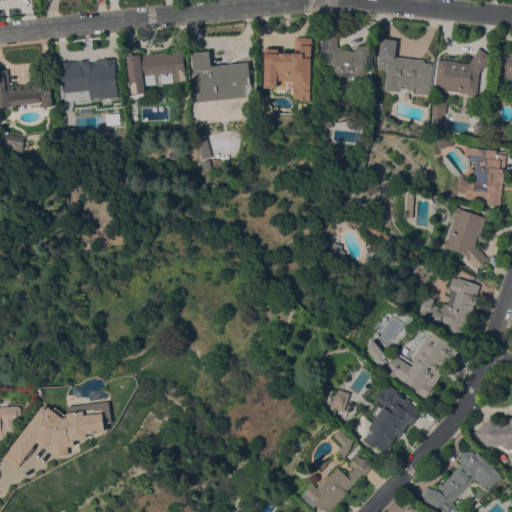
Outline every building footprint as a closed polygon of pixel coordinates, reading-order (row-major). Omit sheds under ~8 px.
[(355,50),(355,45),(365,45),(365,44),(373,44),(372,66),(364,66),(364,70),(371,70),(371,87),(351,86),(352,75),(340,75),(340,80),(329,80),(330,64),(326,64),(326,52),(322,52),(323,34),(338,35),(338,47),(342,47),(342,50),(355,50)] [(310,100),(300,100),(300,98),(292,98),(293,88),(292,88),(292,81),(287,81),(287,80),(278,80),(278,88),(263,87),(265,51),(266,51),(266,48),(278,49),(278,50),(295,51),(296,37),(312,37),(310,100)] [(424,59),(424,62),(432,63),(429,95),(415,93),(415,87),(414,87),(414,89),(406,88),(406,86),(405,86),(405,88),(398,87),(398,91),(384,90),(387,69),(377,68),(380,38),(397,40),(395,56),(424,59)] [(438,59),(459,61),(459,62),(468,63),(471,59),(479,47),(492,56),(483,68),(482,67),(479,71),(476,96),(467,95),(467,93),(447,91),(447,93),(434,92),(438,59)] [(248,61),(252,95),(197,101),(192,52),(210,50),(211,65),(248,61)] [(171,73),(143,76),(144,91),(143,92),(144,97),(133,98),(133,94),(131,94),(126,55),(141,53),(141,55),(182,51),(186,80),(173,82),(171,73)] [(511,88),(498,87),(502,56),(510,57),(511,53),(511,88)] [(115,56),(119,93),(103,95),(104,98),(90,99),(89,87),(72,89),(72,84),(60,86),(57,62),(115,56)] [(10,105),(10,106),(0,106),(0,69),(8,69),(9,85),(24,84),(24,82),(49,80),(52,105),(42,106),(41,98),(39,98),(40,102),(10,105)] [(440,132),(431,130),(434,112),(431,112),(433,101),(446,103),(445,113),(442,113),(440,132)] [(326,135),(319,135),(319,120),(333,120),(332,127),(326,127),(326,135)] [(8,134),(10,125),(21,130),(20,136),(23,137),(21,152),(3,148),(6,133),(8,134)] [(511,126),(511,140),(495,139),(496,125),(511,126)] [(76,132),(69,139),(64,134),(72,127),(76,132)] [(211,156),(201,158),(196,134),(205,132),(211,156)] [(500,205),(478,203),(478,200),(470,200),(470,199),(464,198),(464,193),(456,192),(457,178),(473,180),(475,161),(467,160),(468,156),(464,156),(465,146),(496,149),(496,153),(506,154),(505,169),(503,169),(503,172),(504,172),(502,182),(501,182),(501,183),(502,184),(500,205)] [(201,161),(209,160),(210,168),(202,168),(201,161)] [(412,217),(405,217),(407,192),(414,192),(412,217)] [(455,206),(459,207),(458,208),(485,217),(484,218),(485,219),(480,236),(479,235),(478,237),(477,236),(474,244),(486,257),(488,256),(489,258),(476,269),(467,259),(467,258),(463,254),(463,255),(443,247),(446,239),(447,239),(453,219),(451,218),(453,211),(454,211),(455,206)] [(332,253),(334,242),(344,244),(343,248),(347,251),(345,253),(348,255),(344,261),(332,253)] [(476,296),(478,299),(476,303),(473,305),(472,310),(468,323),(465,322),(464,326),(465,327),(463,333),(461,332),(460,335),(449,331),(450,329),(416,317),(423,295),(433,299),(432,304),(439,306),(438,307),(442,308),(443,303),(447,304),(450,294),(448,294),(448,293),(445,292),(447,285),(449,285),(452,277),(456,278),(457,277),(468,280),(467,281),(480,284),(476,296)] [(420,347),(424,350),(426,346),(428,347),(434,337),(458,352),(451,363),(448,361),(443,369),(441,368),(431,383),(433,385),(424,398),(415,392),(417,389),(408,384),(395,376),(394,377),(384,370),(394,354),(409,364),(420,347)] [(387,356),(378,363),(363,345),(372,338),(387,356)] [(376,368),(372,373),(363,366),(367,360),(376,368)] [(410,421),(409,420),(397,437),(395,436),(388,446),(388,445),(383,453),(363,440),(370,428),(368,427),(371,422),(373,423),(374,421),(367,415),(376,403),(374,401),(382,389),(384,391),(389,384),(398,390),(394,395),(403,401),(402,403),(404,405),(406,402),(417,409),(410,421)] [(343,411),(330,407),(336,388),(349,392),(343,411)] [(50,405),(54,408),(55,405),(60,409),(62,406),(74,415),(74,411),(75,411),(74,405),(115,400),(118,421),(111,423),(112,430),(93,433),(94,437),(80,439),(81,445),(74,445),(75,453),(59,455),(58,443),(55,443),(52,447),(44,440),(40,446),(41,447),(35,455),(34,454),(24,467),(10,456),(17,447),(50,405)] [(0,406),(26,405),(28,408),(28,419),(26,422),(23,422),(24,426),(20,426),(21,430),(13,430),(14,438),(0,438),(0,406)] [(511,445),(510,447),(505,447),(502,445),(501,444),(486,446),(474,432),(489,419),(494,424),(509,423),(509,420),(510,417),(511,416),(511,445)] [(340,446),(331,437),(339,429),(346,436),(353,439),(350,448),(344,457),(336,452),(340,446)] [(461,464),(460,451),(473,451),(473,453),(476,451),(487,461),(488,461),(493,466),(493,467),(501,475),(487,490),(473,478),(451,502),(454,504),(446,511),(440,511),(431,503),(421,500),(425,486),(433,489),(439,482),(442,484),(461,464)] [(327,476),(326,475),(335,465),(346,475),(353,467),(348,463),(355,455),(359,458),(363,454),(374,464),(363,476),(361,474),(345,491),(346,492),(332,508),(333,508),(329,511),(317,511),(315,510),(318,507),(315,505),(311,509),(298,497),(311,483),(316,488),(327,476)] [(271,490),(282,497),(276,506),(265,498),(271,490)] [(403,511),(412,503),(421,511),(403,511)]
